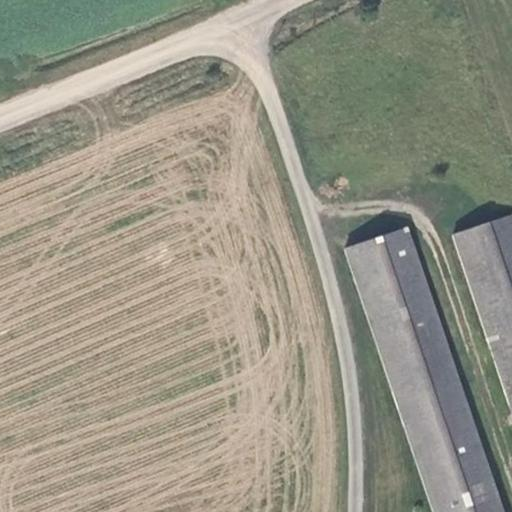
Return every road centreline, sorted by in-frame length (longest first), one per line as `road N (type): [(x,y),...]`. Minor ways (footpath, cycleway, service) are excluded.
road 1 (track): [(354,511),(349,372),(248,20)]
road 2 (unclassified): [(0,122),(295,0)]
